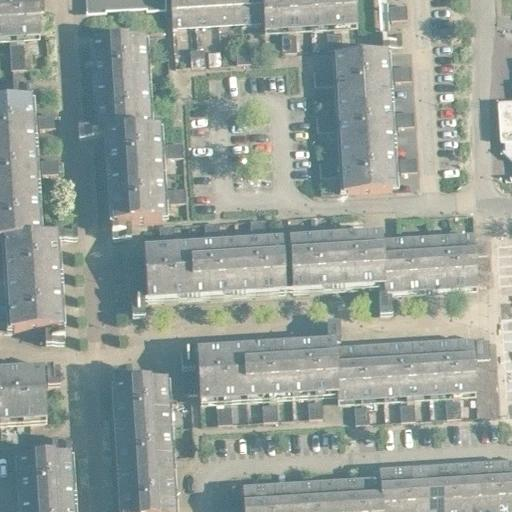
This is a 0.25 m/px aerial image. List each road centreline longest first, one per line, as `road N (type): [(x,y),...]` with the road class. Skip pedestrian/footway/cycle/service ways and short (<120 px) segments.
road 1 (residential): [(219,511),(215,473),(511,456)]
road 2 (residential): [(224,201),(222,105),(279,101),(282,199)]
road 3 (residential): [(436,203),(425,0)]
road 4 (residential): [(482,0),(492,203)]
road 5 (residential): [(436,203),(282,199)]
